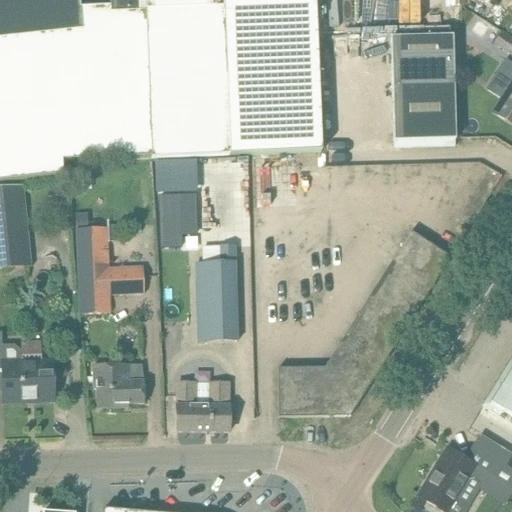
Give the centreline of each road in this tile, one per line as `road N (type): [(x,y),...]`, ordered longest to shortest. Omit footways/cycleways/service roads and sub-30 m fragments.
road 1 (residential): [(348,497),(284,457),(0,466)]
road 2 (residential): [(348,497),(511,246)]
road 3 (unknown): [(345,0),(356,152),(288,269)]
road 4 (unknown): [(148,250),(161,461)]
